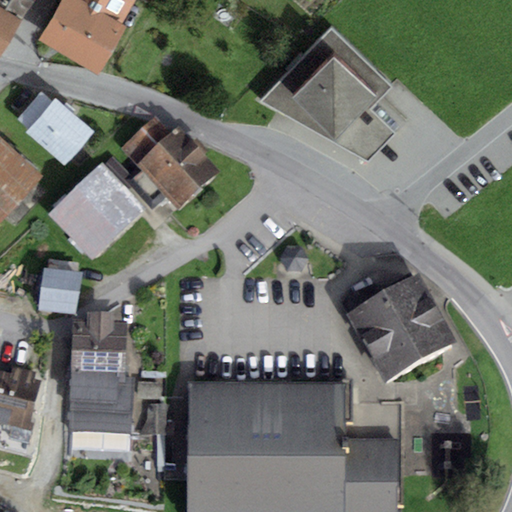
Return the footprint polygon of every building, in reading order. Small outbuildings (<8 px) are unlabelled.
[(0,0),(0,3),(23,18),(34,0),(0,0)] [(80,0),(61,0),(37,41),(98,76),(127,27),(122,25),(80,0)] [(80,0),(122,25),(136,0),(80,0)] [(0,57),(21,21),(0,7),(0,57)] [(391,90),(332,29),(259,99),(370,161),(396,136),(372,109),(391,90)] [(65,166),(94,132),(55,99),(52,103),(41,94),(18,120),(29,129),(26,133),(65,166)] [(121,147),(137,165),(171,134),(156,116),(121,147)] [(171,134),(137,165),(178,210),(219,173),(204,156),(209,151),(197,138),(192,143),(178,128),(171,134)] [(0,223),(42,177),(0,138),(0,223)] [(92,261),(144,212),(100,165),(48,213),(92,261)] [(77,316),(83,273),(77,273),(78,263),(51,259),(49,269),(44,268),(38,310),(77,316)] [(456,342),(419,274),(346,313),(384,381),(456,342)] [(72,321),(71,371),(124,373),(126,323),(114,322),(114,314),(87,313),(87,321),(72,321)] [(11,375),(0,371),(0,394),(35,402),(40,381),(33,380),(35,373),(13,368),(11,375)] [(124,373),(71,371),(69,433),(132,435),(134,373),(124,373)] [(398,511),(398,439),(344,439),(344,383),(189,383),(188,511),(398,511)] [(0,423),(28,430),(35,402),(0,394),(0,423)]
